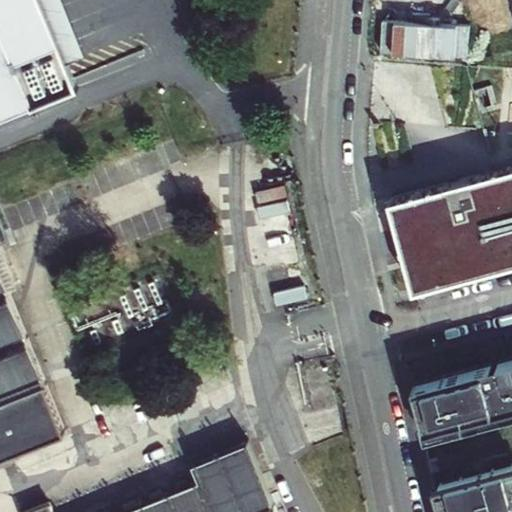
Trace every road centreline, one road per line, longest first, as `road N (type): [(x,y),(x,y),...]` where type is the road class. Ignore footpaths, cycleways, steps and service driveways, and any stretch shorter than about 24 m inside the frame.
road 1 (residential): [(369,336),(335,145),(347,0)]
road 2 (residential): [(405,511),(369,336)]
road 3 (residential): [(369,336),(511,297)]
